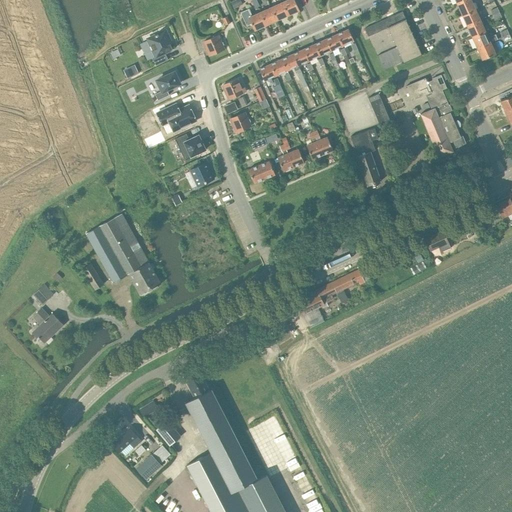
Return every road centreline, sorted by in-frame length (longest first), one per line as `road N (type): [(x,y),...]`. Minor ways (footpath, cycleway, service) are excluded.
road 1 (secondary): [(34,475),(88,399),(136,364),(507,180)]
road 2 (residential): [(273,269),(230,176),(203,77),(371,0)]
